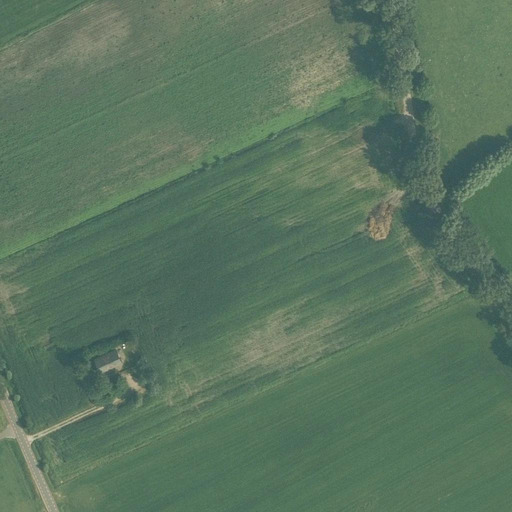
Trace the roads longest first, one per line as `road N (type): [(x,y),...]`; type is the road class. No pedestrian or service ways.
road 1 (track): [(511,314),(422,182),(392,0)]
road 2 (unclassified): [(52,511),(0,391)]
